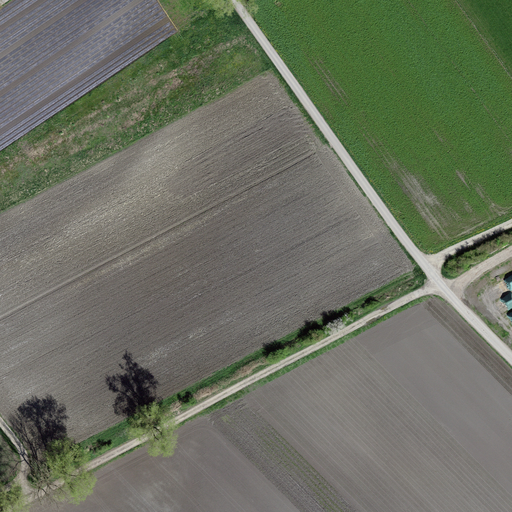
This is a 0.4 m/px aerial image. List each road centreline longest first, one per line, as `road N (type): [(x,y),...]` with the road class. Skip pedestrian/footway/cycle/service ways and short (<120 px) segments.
road 1 (track): [(12,511),(511,252)]
road 2 (unclassified): [(511,356),(426,264),(234,0)]
